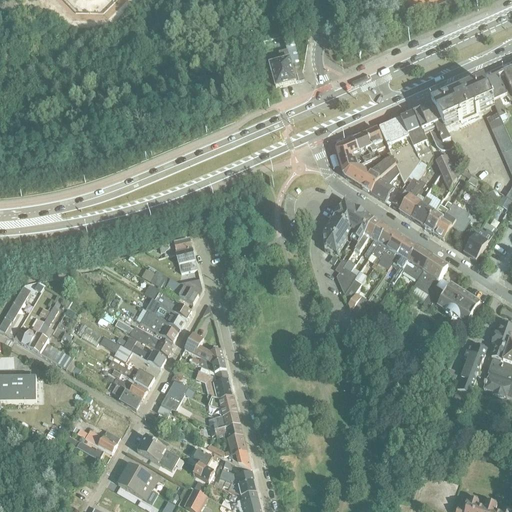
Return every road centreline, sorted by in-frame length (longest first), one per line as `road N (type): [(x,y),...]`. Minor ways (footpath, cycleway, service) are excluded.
road 1 (primary): [(326,98),(143,180),(2,228)]
road 2 (primary): [(2,228),(30,234),(110,218),(315,136)]
road 3 (unclassified): [(270,511),(211,288)]
road 4 (tertiary): [(511,300),(335,184)]
road 5 (residential): [(0,337),(138,420)]
road 6 (residential): [(211,288),(138,420)]
road 7 (primary): [(511,18),(383,74)]
road 8 (primary): [(390,101),(511,46)]
